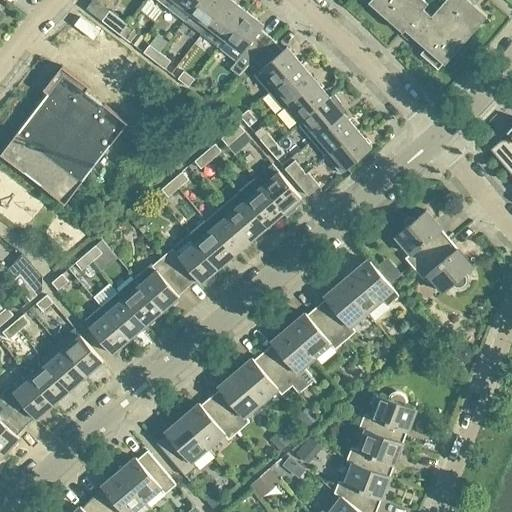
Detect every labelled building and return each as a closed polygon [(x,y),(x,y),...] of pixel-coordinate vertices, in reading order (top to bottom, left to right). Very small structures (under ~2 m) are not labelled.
[(174,0),(191,13),(200,0),(174,0)] [(202,34),(227,0),(200,0),(191,13),(185,20),(202,34)] [(219,47),(225,39),(246,11),(231,0),(227,0),(202,34),(219,47)] [(445,64),(487,16),(475,5),(478,0),(445,0),(432,16),(423,8),(428,3),(424,0),(370,0),(369,2),(403,32),(405,29),(426,47),(421,53),(438,69),(443,63),(445,64)] [(102,20),(122,36),(130,26),(110,10),(102,20)] [(246,11),(225,39),(219,47),(237,60),(244,51),(254,59),(273,39),(261,29),(264,25),(246,11)] [(138,32),(130,26),(122,36),(130,42),(138,32)] [(269,92),(302,64),(287,47),(283,50),(273,39),(254,59),(249,64),(256,73),(254,75),(269,92)] [(143,52),(154,60),(160,52),(150,44),(143,52)] [(171,60),(160,52),(154,60),(165,68),(171,60)] [(71,62),(58,79),(88,103),(102,85),(71,62)] [(289,103),(316,80),(302,64),(269,92),(283,108),(284,107),(289,103)] [(195,79),(184,70),(178,78),(188,87),(195,79)] [(46,95),(45,96),(69,114),(68,115),(75,120),(88,103),(58,79),(46,95)] [(330,97),(316,80),(289,103),(284,107),(298,123),(303,119),(330,97)] [(39,90),(26,108),(56,131),(68,115),(69,114),(45,96),(46,95),(39,90)] [(317,136),(344,113),(330,97),(303,119),(298,123),(312,140),(317,136)] [(26,108),(13,124),(43,148),(56,131),(26,108)] [(257,120),(248,109),(240,116),(249,126),(257,120)] [(115,113),(110,119),(119,127),(124,120),(115,113)] [(326,156),(358,130),(344,113),(317,136),(312,140),(326,156)] [(110,119),(105,126),(114,133),(119,127),(110,119)] [(245,131),(238,123),(221,138),(228,146),(232,142),(245,131)] [(13,124),(0,141),(30,164),(43,148),(13,124)] [(511,126),(507,131),(511,136),(511,137),(509,141),(507,140),(505,139),(503,139),(501,140),(499,141),(490,148),(511,174),(511,126)] [(188,130),(179,137),(193,154),(203,146),(188,130)] [(341,173),(372,147),(358,130),(326,156),(341,173)] [(261,140),(268,149),(276,142),(269,134),(261,140)] [(179,137),(170,145),(184,162),(193,154),(179,137)] [(0,141),(0,140),(0,168),(17,182),(30,164),(0,141)] [(285,152),(276,142),(268,149),(277,159),(285,152)] [(215,143),(205,152),(211,160),(221,151),(215,143)] [(170,145),(161,153),(175,170),(184,162),(170,145)] [(89,146),(84,153),(93,160),(98,154),(89,146)] [(201,168),(211,160),(205,152),(195,161),(201,168)] [(84,153),(79,159),(89,166),(93,160),(84,153)] [(161,153),(152,161),(166,177),(175,170),(161,153)] [(285,168),(291,176),(301,168),(295,160),(285,168)] [(152,161),(143,168),(157,185),(166,177),(152,161)] [(284,212),(301,198),(272,164),(255,178),(284,212)] [(143,168),(134,176),(148,193),(157,185),(143,168)] [(301,168),(291,176),(308,195),(319,186),(308,172),(306,173),(301,168)] [(182,171),(172,180),(178,188),(188,179),(182,171)] [(134,176),(125,184),(139,200),(148,193),(134,176)] [(284,212),(255,178),(239,192),(268,226),(284,212)] [(168,196),(178,188),(172,180),(162,189),(168,196)] [(125,184),(116,191),(130,208),(139,200),(125,184)] [(73,187),(68,193),(77,201),(82,194),(73,187)] [(116,191),(106,199),(121,216),(130,208),(116,191)] [(268,226),(239,192),(222,206),(251,240),(268,226)] [(68,193),(63,200),(72,207),(77,201),(68,193)] [(106,199),(97,207),(112,224),(121,216),(106,199)] [(251,240),(222,206),(206,220),(235,254),(251,240)] [(97,207),(88,215),(103,231),(112,224),(97,207)] [(450,238),(426,210),(415,219),(414,218),(413,217),(411,217),(410,217),(409,217),(407,218),(406,219),(405,220),(405,221),(405,222),(405,223),(405,224),(405,226),(406,227),(396,236),(410,253),(405,257),(414,268),(450,238)] [(88,215),(79,222),(93,239),(103,231),(88,215)] [(218,268),(235,254),(206,220),(189,234),(218,268)] [(218,268),(189,234),(162,257),(188,287),(197,279),(201,283),(218,268)] [(465,274),(474,267),(450,238),(414,268),(423,279),(428,274),(443,292),(452,284),(454,286),(455,287),(456,287),(458,287),(459,287),(461,287),(462,286),(464,285),(465,284),(466,283),(466,281),(466,280),(466,279),(466,277),(465,275),(465,274)] [(96,245),(85,254),(92,261),(102,252),(96,245)] [(24,254),(8,268),(16,277),(20,274),(29,284),(37,294),(42,290),(43,276),(24,254)] [(82,270),(92,261),(85,254),(75,262),(82,270)] [(179,295),(188,287),(162,257),(153,265),(152,263),(135,278),(162,311),(180,296),(179,295)] [(399,294),(370,260),(360,269),(359,267),(342,282),(367,312),(383,299),(388,304),(399,294)] [(58,290),(69,281),(62,273),(52,282),(58,290)] [(13,280),(21,291),(29,284),(20,274),(16,277),(13,280)] [(162,311),(135,278),(118,292),(146,325),(162,311)] [(367,312),(342,282),(324,296),(326,298),(317,306),(345,340),(356,331),(351,326),(367,312)] [(37,294),(29,284),(21,291),(30,301),(37,294)] [(102,306),(130,339),(146,325),(118,292),(102,306)] [(43,311),(53,302),(47,294),(36,303),(43,311)] [(130,339),(102,306),(85,321),(113,353),(130,339)] [(345,340),(317,306),(307,314),(306,312),(288,327),(311,353),(314,357),(330,344),(335,349),(345,340)] [(7,307),(0,312),(0,319),(3,323),(13,315),(7,307)] [(23,314),(13,323),(19,331),(29,322),(23,314)] [(9,339),(19,331),(13,323),(2,332),(9,339)] [(86,376),(103,361),(74,327),(57,342),(67,353),(86,376)] [(304,366),(314,357),(311,353),(288,327),(271,342),(273,343),(264,351),(265,353),(292,385),(299,393),(315,379),(304,366)] [(86,376),(67,353),(57,342),(41,356),(47,363),(70,390),(86,376)] [(292,385),(265,353),(264,351),(254,359),(253,357),(236,372),(261,402),(277,389),(282,394),(292,385)] [(24,370),(53,404),(70,390),(47,363),(41,356),(24,370)] [(36,419),(53,404),(24,370),(8,384),(10,387),(0,395),(0,397),(7,406),(26,425),(35,417),(36,419)] [(261,402),(236,372),(218,387),(220,389),(211,396),(239,430),(250,421),(245,416),(261,402)] [(403,442),(416,408),(405,404),(405,403),(406,402),(406,401),(406,400),(405,399),(405,398),(404,396),(403,395),(402,394),(400,393),(398,393),(397,393),(396,393),(394,394),(393,395),(392,396),(391,397),(390,398),(379,394),(371,416),(364,413),(359,427),(365,430),(366,429),(401,442),(401,441),(403,442)] [(239,430),(211,396),(201,404),(200,402),(183,417),(208,447),(224,434),(229,439),(239,430)] [(26,425),(7,406),(0,412),(0,449),(5,454),(20,437),(17,435),(26,425)] [(312,409),(301,419),(308,426),(319,417),(312,409)] [(208,447),(183,417),(165,432),(167,434),(157,442),(186,476),(197,466),(192,461),(208,447)] [(390,475),(403,442),(401,441),(401,442),(366,429),(365,430),(358,449),(352,447),(346,461),(353,463),(353,462),(388,476),(388,475),(390,475)] [(284,433),(273,442),(280,450),(290,442),(284,433)] [(301,447),(296,454),(306,462),(311,456),(301,447)] [(176,484),(148,450),(138,458),(136,457),(119,471),(145,502),(160,488),(165,493),(176,484)] [(290,456),(283,464),(299,477),(306,468),(290,456)] [(376,511),(390,475),(388,475),(388,476),(353,462),(353,463),(345,483),(339,480),(334,492),(341,497),(341,496),(362,511),(376,511)] [(268,469),(256,479),(267,492),(279,481),(268,469)] [(132,511),(145,502),(119,471),(102,486),(103,488),(92,497),(106,511),(132,511)] [(210,491),(204,496),(213,507),(224,498),(219,491),(210,491)] [(362,511),(341,496),(341,497),(329,511),(325,511),(323,510),(319,511),(362,511)] [(106,511),(92,497),(82,507),(81,506),(74,511),(106,511)]
